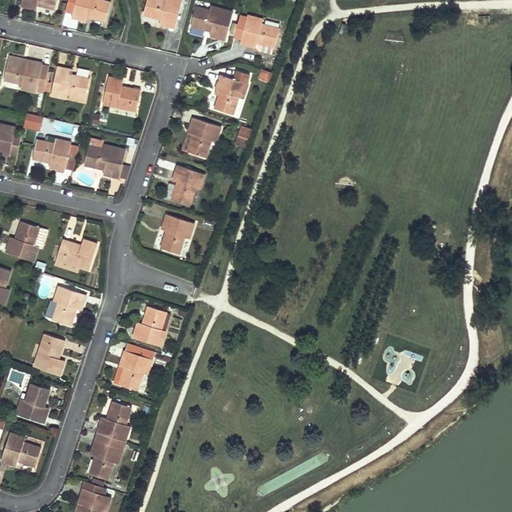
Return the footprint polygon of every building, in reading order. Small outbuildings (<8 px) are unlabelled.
[(42,3),(41,5),(55,8),(56,0),(22,0),(21,7),(37,10),(38,2),(42,3)] [(67,0),(66,9),(74,10),(73,15),(89,18),(90,12),(94,13),(94,14),(107,17),(110,0),(67,0)] [(147,0),(141,23),(159,28),(161,23),(176,26),(178,20),(185,22),(189,0),(147,0)] [(198,4),(191,28),(204,32),(206,31),(212,33),(210,39),(226,41),(235,8),(212,3),(211,7),(198,4)] [(250,13),(249,15),(249,18),(240,16),(236,35),(244,37),(243,41),(259,45),(261,38),(264,39),(264,40),(277,43),(282,26),(265,22),(266,17),(250,13)] [(495,16),(497,32),(505,31),(504,15),(495,16)] [(511,58),(511,46),(504,44),(500,54),(511,58)] [(27,59),(10,55),(9,60),(22,64),(22,65),(26,66),(27,59)] [(43,62),(27,59),(26,66),(22,65),(22,64),(9,60),(4,79),(22,83),(20,88),(36,91),(38,82),(45,84),(49,66),(43,64),(43,62)] [(86,96),(90,78),(76,75),(76,77),(73,76),(74,69),(58,65),(52,94),(68,97),(69,92),(86,96)] [(275,74),(263,70),(260,80),(271,84),(275,74)] [(222,96),(221,96),(220,95),(216,109),(233,115),(239,98),(243,99),(248,84),(221,75),(216,90),(223,92),(222,96)] [(119,98),(121,99),(121,101),(123,101),(122,107),(136,111),(142,84),(109,77),(105,97),(118,100),(119,98)] [(2,86),(19,89),(20,84),(4,81),(2,86)] [(45,84),(38,82),(36,91),(43,93),(45,84)] [(34,125),(37,114),(26,111),(23,122),(34,125)] [(39,129),(42,115),(37,114),(34,125),(23,122),(22,125),(39,129)] [(195,139),(194,139),(189,152),(206,158),(212,141),(216,143),(222,127),(194,118),(189,133),(197,136),(195,139)] [(0,151),(8,154),(14,125),(0,122),(0,151)] [(254,130),(249,128),(244,126),(240,137),(250,140),(254,130)] [(189,133),(184,150),(189,152),(194,139),(195,139),(197,136),(189,133)] [(247,148),(250,140),(240,137),(237,145),(247,148)] [(53,143),(53,142),(43,140),(42,146),(52,149),(53,143)] [(35,145),(30,163),(44,166),(45,164),(48,164),(46,172),(62,175),(63,173),(68,149),(69,147),(53,143),(52,149),(42,146),(35,145)] [(89,143),(84,164),(97,166),(98,165),(104,166),(103,173),(119,176),(125,148),(103,143),(102,146),(89,143)] [(70,175),(76,150),(68,149),(63,173),(70,175)] [(406,163),(398,184),(405,187),(413,166),(406,163)] [(179,186),(178,186),(177,185),(172,200),(190,206),(196,188),(200,190),(205,174),(179,165),(173,180),(180,183),(179,186)] [(168,235),(167,235),(167,234),(162,249),(180,254),(185,237),(190,239),(195,223),(167,215),(163,230),(169,232),(168,235)] [(49,228),(23,220),(18,234),(20,235),(19,237),(12,235),(8,251),(35,259),(40,245),(44,246),(49,228)] [(83,243),(82,243),(80,242),(80,243),(77,243),(77,241),(65,237),(58,258),(81,265),(90,267),(98,242),(85,238),(83,243)] [(57,262),(80,269),(81,265),(58,258),(57,262)] [(10,267),(1,265),(0,264),(0,300),(4,302),(8,287),(4,285),(10,267)] [(54,318),(63,321),(71,323),(76,309),(75,308),(75,306),(82,308),(87,292),(59,284),(55,299),(60,300),(54,318)] [(145,321),(146,321),(147,321),(146,324),(139,322),(134,338),(163,347),(167,331),(163,330),(168,312),(150,307),(145,321)] [(60,354),(59,354),(60,351),(61,351),(65,338),(44,332),(34,365),(61,372),(65,358),(59,356),(60,354)] [(152,351),(128,343),(126,350),(150,359),(152,351)] [(127,372),(126,371),(125,371),(120,386),(138,392),(144,375),(148,376),(154,360),(150,359),(126,350),(120,366),(127,369),(127,372)] [(45,401),(46,402),(51,388),(33,382),(28,399),(22,398),(17,414),(45,422),(50,407),(43,405),(45,401)] [(111,415),(112,415),(112,416),(112,418),(105,416),(99,432),(127,442),(133,426),(128,424),(134,407),(116,401),(111,415)] [(19,459),(28,462),(37,465),(42,446),(25,441),(26,437),(10,432),(2,459),(17,464),(19,459)] [(97,439),(125,448),(127,442),(99,432),(97,439)] [(98,460),(97,459),(96,459),(91,473),(109,480),(115,463),(119,464),(125,448),(97,439),(92,454),(99,457),(98,460)] [(85,489),(105,495),(108,488),(87,481),(85,489)] [(82,511),(107,511),(112,498),(105,495),(85,489),(79,505),(84,506),(82,511)]
